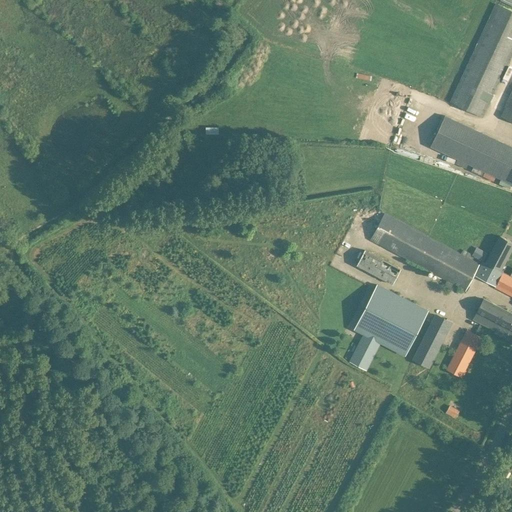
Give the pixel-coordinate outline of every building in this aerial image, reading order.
[(451,102),(482,116),(511,52),(511,10),(496,4),(451,102)] [(511,92),(501,116),(511,120),(511,92)] [(432,146),(511,183),(511,147),(445,116),(432,146)] [(385,213),(371,239),(447,279),(453,283),(466,290),(480,264),(469,258),(461,254),(385,213)] [(511,242),(499,235),(485,262),(501,271),(511,250),(511,242)] [(476,248),(472,254),(481,259),(482,259),(486,251),(479,247),(478,250),(476,248)] [(392,284),(401,267),(365,248),(356,264),(392,284)] [(463,249),(461,254),(469,258),(471,254),(463,249)] [(482,261),(474,275),(495,286),(503,273),(503,272),(501,271),(485,262),(483,261),(482,261)] [(495,286),(511,294),(511,277),(503,273),(495,286)] [(352,357),(350,362),(365,369),(367,365),(380,340),(405,353),(428,309),(378,283),(355,328),(365,333),(352,357)] [(474,319),(488,326),(496,330),(499,324),(511,330),(511,312),(485,298),(474,319)] [(417,354),(414,358),(429,366),(431,361),(451,322),(436,315),(417,354)] [(448,368),(461,375),(480,336),(467,330),(448,368)] [(449,407),(446,412),(455,417),(458,412),(449,407)]
